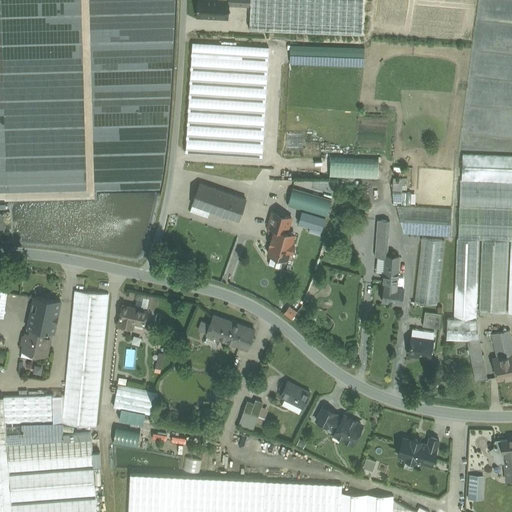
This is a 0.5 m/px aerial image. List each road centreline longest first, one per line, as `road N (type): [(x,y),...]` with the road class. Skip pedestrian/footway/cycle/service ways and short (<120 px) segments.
road 1 (track): [(0,197),(91,195),(85,0)]
road 2 (unclassified): [(180,0),(167,195),(149,276)]
road 3 (tertiary): [(269,317),(363,388),(459,415)]
road 4 (tertiary): [(0,250),(149,276)]
road 5 (residential): [(269,317),(225,437)]
road 6 (tertiary): [(149,276),(269,317)]
